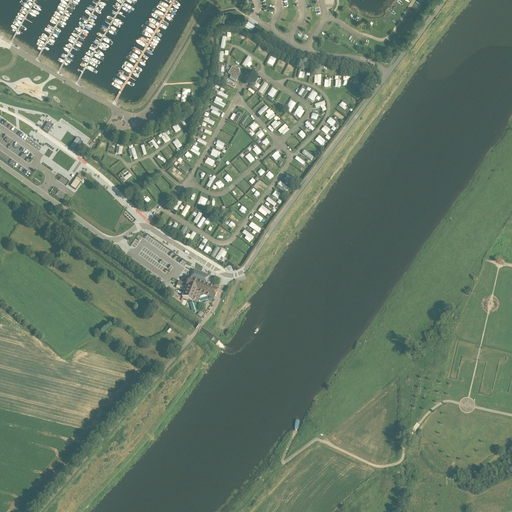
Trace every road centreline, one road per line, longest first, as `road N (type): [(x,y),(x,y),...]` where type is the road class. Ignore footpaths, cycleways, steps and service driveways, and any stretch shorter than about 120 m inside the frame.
road 1 (unclassified): [(238,275),(442,0)]
road 2 (unclassified): [(223,276),(211,314),(40,511)]
road 3 (track): [(0,177),(202,324)]
road 4 (unclassified): [(196,259),(144,227),(105,240),(0,165)]
road 5 (unclassified): [(323,441),(385,466),(402,459),(409,435),(444,401),(511,415)]
